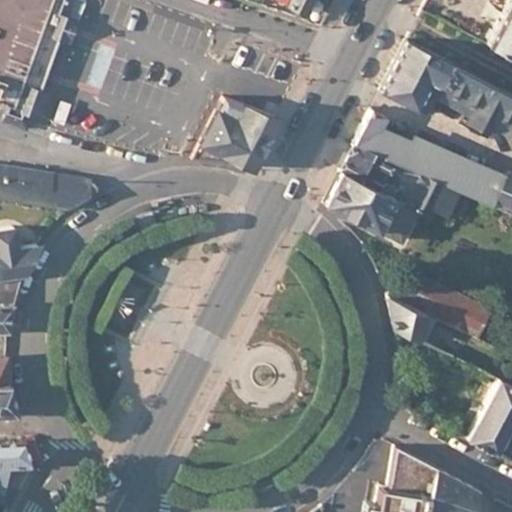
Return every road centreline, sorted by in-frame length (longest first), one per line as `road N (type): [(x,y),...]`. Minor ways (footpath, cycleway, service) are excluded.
road 1 (secondary): [(276,200),(124,505)]
road 2 (residential): [(153,186),(95,214),(38,287),(27,333),(28,380),(43,425)]
road 3 (residential): [(355,416),(367,363),(363,310),(342,261),(307,220),(276,200)]
road 4 (residential): [(348,58),(174,0)]
road 5 (residential): [(355,416),(511,494)]
road 6 (secondary): [(348,58),(276,200)]
road 7 (residential): [(0,149),(128,171),(153,186)]
road 8 (residential): [(250,511),(307,481),(355,416)]
road 9 (residential): [(276,200),(216,181),(153,186)]
